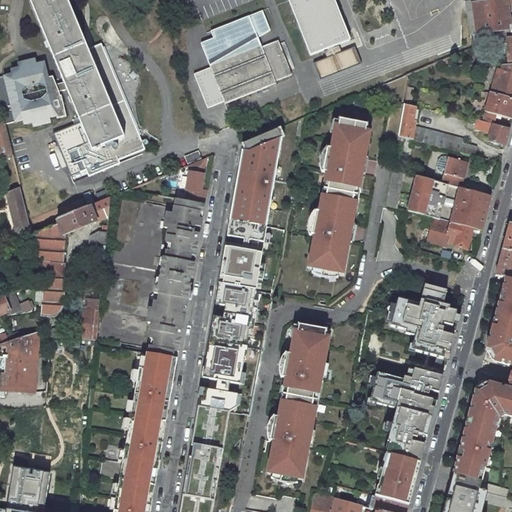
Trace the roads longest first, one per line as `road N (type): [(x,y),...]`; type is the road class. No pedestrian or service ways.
road 1 (residential): [(226,126),(164,511)]
road 2 (residential): [(420,511),(511,177)]
